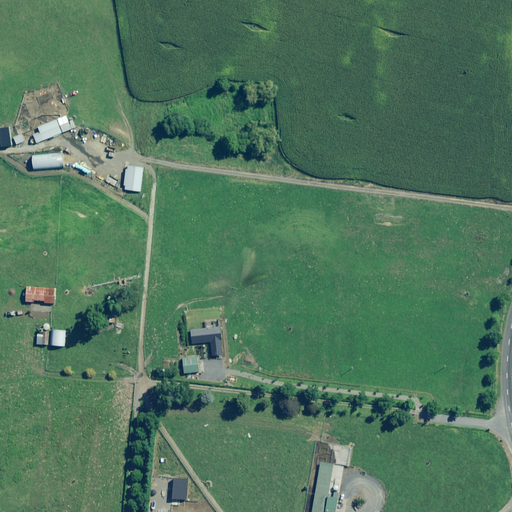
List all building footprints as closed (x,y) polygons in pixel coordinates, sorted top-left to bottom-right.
[(68,122),(66,116),(38,128),(40,132),(33,134),(37,143),(75,128),(72,120),(68,122)] [(12,146),(9,127),(0,128),(0,137),(1,147),(12,146)] [(24,142),(21,134),(13,138),(16,145),(24,142)] [(64,168),(62,153),(32,156),(33,170),(64,168)] [(143,168),(127,166),(124,190),(140,192),(143,168)] [(118,181),(111,177),(108,183),(115,187),(118,181)] [(56,289),(27,287),(26,302),(55,304),(56,289)] [(115,310),(106,309),(104,324),(113,325),(115,310)] [(127,312),(118,311),(116,327),(125,328),(127,312)] [(223,356),(220,327),(191,330),(192,344),(211,342),(212,356),(223,356)] [(65,331),(51,330),(50,346),(64,347),(65,331)] [(45,345),(46,335),(37,334),(36,344),(45,345)] [(199,372),(198,357),(182,359),(184,374),(199,372)] [(333,465),(320,463),(312,511),(335,511),(339,494),(329,492),(333,465)]
